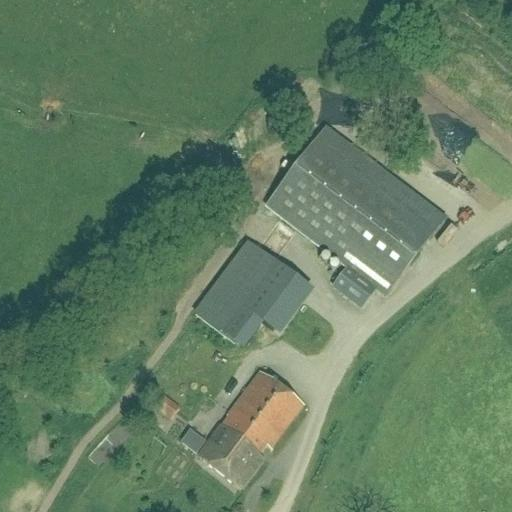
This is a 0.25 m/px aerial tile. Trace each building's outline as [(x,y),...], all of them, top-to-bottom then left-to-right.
[(322,134),(263,210),(344,272),(329,292),(358,314),(373,294),(383,302),(441,226),(322,134)] [(434,140),(438,154),(455,150),(451,135),(434,140)] [(258,254),(228,300),(285,337),(315,291),(258,254)] [(266,453),(299,410),(257,377),(224,420),(225,421),(194,462),(193,462),(203,470),(204,469),(226,485),(225,486),(234,494),(235,493),(258,463),(254,460),(262,450),(266,453)] [(170,424),(179,412),(166,402),(157,414),(170,424)]
